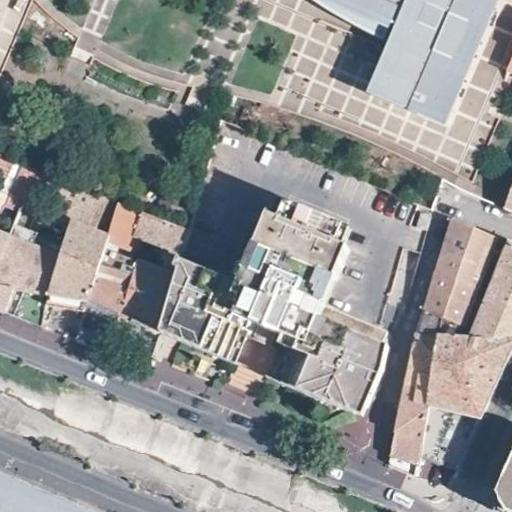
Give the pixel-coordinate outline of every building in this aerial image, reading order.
[(311,0),(315,3),(331,13),(350,24),(368,33),(387,43),(366,91),(444,125),(497,0),(311,0)] [(35,189),(36,171),(19,170),(19,189),(35,189)] [(86,227),(96,196),(69,184),(54,215),(73,222),(86,227)] [(108,242),(119,206),(96,196),(86,227),(73,222),(64,256),(52,296),(81,301),(79,310),(87,312),(107,247),(108,242)] [(41,222),(45,211),(23,202),(20,213),(41,222)] [(278,202),(271,219),(279,221),(285,205),(278,202)] [(186,264),(180,263),(177,271),(182,273),(180,277),(164,325),(238,356),(247,336),(251,324),(282,336),(277,348),(269,368),(366,408),(371,406),(386,348),(383,347),(387,333),(325,308),(318,305),(329,278),(336,280),(348,250),(343,248),(335,245),(343,227),(285,205),(279,221),(271,219),(266,217),(254,247),(261,249),(249,278),(243,275),(238,286),(186,264)] [(184,250),(190,233),(186,230),(144,215),(143,216),(119,206),(108,242),(134,253),(139,236),(172,249),(167,266),(177,271),(180,263),(184,250)] [(428,230),(432,215),(421,211),(417,227),(428,230)] [(490,259),(498,239),(454,220),(445,250),(425,311),(438,316),(431,337),(439,338),(458,339),(490,259)] [(349,230),(343,227),(335,245),(343,248),(349,230)] [(0,266),(11,237),(0,232),(0,266)] [(33,246),(11,237),(0,266),(0,309),(8,313),(14,296),(17,289),(33,246)] [(511,245),(498,239),(490,259),(502,264),(471,340),(511,342),(511,245)] [(52,296),(64,256),(33,246),(17,289),(14,296),(8,313),(23,319),(26,320),(44,327),(52,296)] [(132,257),(107,247),(87,312),(79,341),(95,347),(98,348),(110,310),(123,316),(140,260),(132,257)] [(254,247),(243,275),(249,278),(261,249),(254,247)] [(190,253),(184,250),(180,263),(186,264),(190,253)] [(164,325),(180,277),(168,272),(165,271),(140,260),(123,316),(161,332),(164,325)] [(325,308),(336,280),(329,278),(318,305),(325,308)] [(438,316),(425,311),(416,338),(399,422),(390,464),(417,475),(420,455),(439,338),(431,337),(438,316)] [(247,336),(277,348),(282,336),(251,324),(247,336)] [(183,341),(236,363),(238,356),(164,325),(161,332),(162,333),(183,341)] [(458,339),(439,338),(420,455),(434,461),(459,472),(468,451),(495,393),(511,354),(511,342),(471,340),(458,339)] [(379,403),(394,351),(386,348),(371,406),(376,404),(373,420),(374,421),(379,403)] [(356,413),(366,408),(269,368),(266,375),(356,413)] [(511,511),(511,468),(501,494),(508,511),(509,511),(511,511)] [(0,511),(92,511),(21,482),(0,473),(0,511)]
